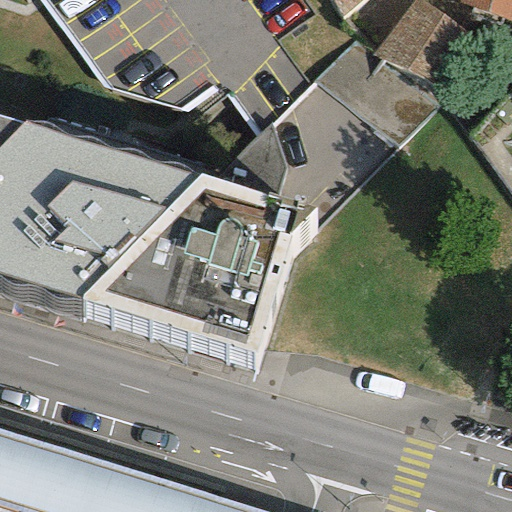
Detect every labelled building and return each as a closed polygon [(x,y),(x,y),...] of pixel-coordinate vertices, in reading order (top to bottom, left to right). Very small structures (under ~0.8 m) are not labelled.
[(330,0),(341,17),(360,0),(330,0)] [(466,31),(419,0),(413,0),(371,54),(430,85),(466,31)] [(511,0),(457,0),(457,3),(511,22),(511,0)] [(371,54),(353,42),(311,82),(397,149),(443,102),(430,85),(371,54)] [(0,295),(260,370),(267,347),(288,275),(311,214),(0,119),(0,295)] [(265,511),(0,430),(0,511),(265,511)]
